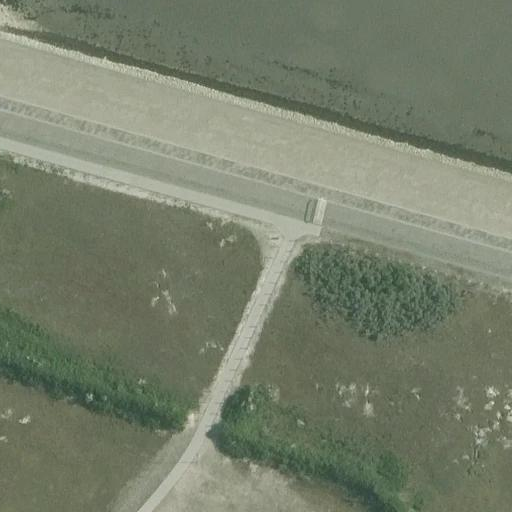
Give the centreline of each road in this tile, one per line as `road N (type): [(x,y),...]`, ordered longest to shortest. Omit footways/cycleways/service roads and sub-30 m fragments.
road 1 (track): [(511,287),(319,236),(128,511)]
road 2 (track): [(511,247),(0,112)]
